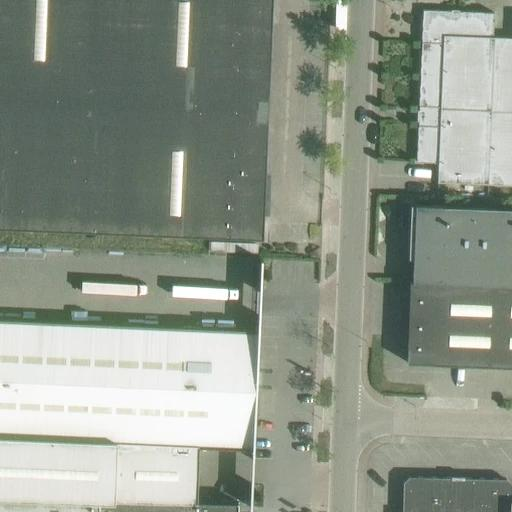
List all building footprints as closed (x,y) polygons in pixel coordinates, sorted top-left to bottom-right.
[(0,0),(0,226),(263,237),(272,0),(0,0)] [(493,36),(494,13),(423,10),(419,117),(441,118),(441,108),(507,109),(510,37),(493,36)] [(511,109),(507,109),(441,108),(441,118),(419,117),(417,162),(438,163),(438,182),(511,184),(511,109)] [(491,285),(511,285),(511,208),(415,204),(412,281),(491,285)] [(491,285),(412,281),(410,281),(407,362),(488,365),(491,285)] [(511,285),(491,285),(488,365),(511,366),(511,285)] [(0,318),(0,437),(199,446),(253,449),(259,330),(0,318)] [(0,437),(0,511),(238,511),(238,502),(198,501),(199,446),(0,437)] [(404,481),(402,511),(511,511),(511,501),(511,495),(511,484),(507,479),(409,476),(404,481)]
